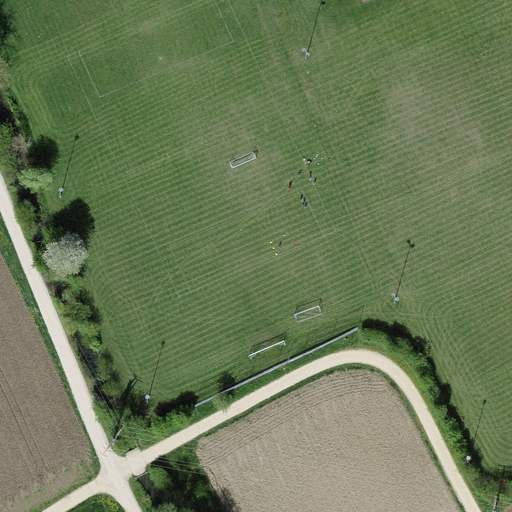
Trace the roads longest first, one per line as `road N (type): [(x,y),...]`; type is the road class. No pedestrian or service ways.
road 1 (track): [(474,511),(398,369),(368,355),(341,354),(282,381),(115,474)]
road 2 (track): [(115,474),(0,193)]
